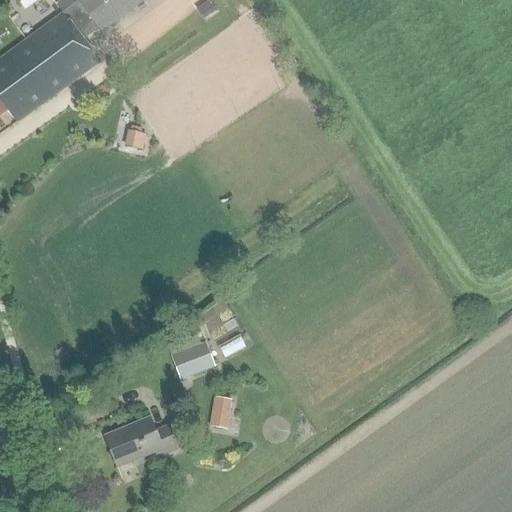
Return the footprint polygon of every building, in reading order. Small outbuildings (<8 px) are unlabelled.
[(144,0),(76,0),(79,3),(63,15),(0,61),(0,116),(7,112),(16,124),(99,64),(82,42),(98,29),(101,33),(144,0)] [(128,133),(125,148),(142,152),(146,136),(141,135),(142,130),(131,128),(130,133),(128,133)] [(245,339),(222,345),(224,355),(247,349),(245,339)] [(178,382),(213,369),(204,345),(169,357),(178,382)] [(231,401),(214,398),(209,429),(226,432),(231,401)] [(105,439),(117,469),(155,453),(157,458),(178,450),(168,428),(155,433),(150,420),(105,439)]
